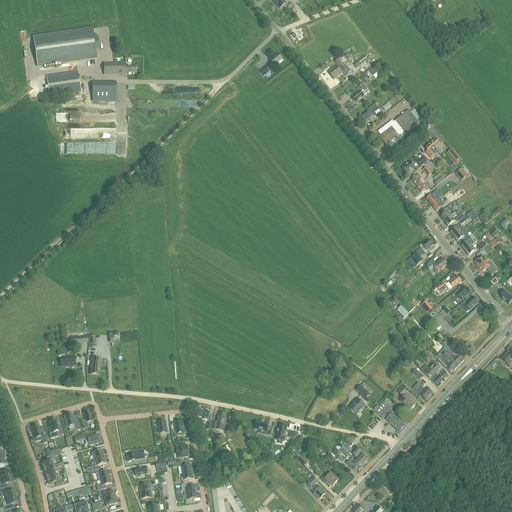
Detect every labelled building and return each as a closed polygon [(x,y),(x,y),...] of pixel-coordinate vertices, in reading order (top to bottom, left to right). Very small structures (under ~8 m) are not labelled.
[(275,0),(274,1),(275,1),(278,5),(277,6),(280,9),(286,4),(283,1),(284,0),(275,0)] [(26,23),(28,38),(33,37),(93,29),(90,14),(26,23)] [(33,37),(38,67),(97,58),(96,50),(100,50),(98,36),(94,37),(93,29),(33,37)] [(271,51),(266,55),(270,60),(272,63),(270,65),(269,64),(260,72),(264,77),(273,69),(272,68),(282,59),(278,54),(275,56),(271,51)] [(357,61),(357,62),(360,65),(367,60),(364,56),(357,61)] [(329,72),(328,72),(334,80),(343,73),(346,77),(350,74),(346,69),(345,67),(340,71),(339,69),(343,66),(339,60),(335,62),(337,65),(332,69),(332,68),(328,71),(329,72)] [(125,64),(104,64),(104,75),(125,75),(125,73),(136,74),(136,67),(125,67),(125,64)] [(376,67),(370,72),(373,76),(379,71),(376,67)] [(81,92),(78,71),(46,75),(49,97),(81,92)] [(116,102),(116,82),(92,82),(92,90),(92,102),(116,102)] [(362,94),(368,89),(366,87),(363,89),(359,92),(352,97),(353,99),(353,100),(354,102),(356,102),(357,103),(364,97),(362,94)] [(388,103),(382,108),(385,112),(391,107),(388,103)] [(368,112),(362,117),(367,123),(374,118),(376,116),(374,113),(379,110),(375,105),(372,107),(367,110),(368,112)] [(380,137),(386,146),(388,144),(391,148),(405,137),(404,136),(419,124),(409,110),(393,123),(392,121),(378,132),(381,136),(380,137)] [(115,132),(115,127),(88,127),(88,135),(111,135),(111,132),(115,132)] [(430,144),(437,151),(444,145),(441,141),(439,143),(436,139),(430,144)] [(436,154),(438,152),(430,144),(425,149),(427,151),(426,153),(431,159),(436,155),(436,154)] [(456,162),(460,159),(456,153),(453,149),(448,152),(456,162)] [(423,157),(417,162),(421,167),(427,162),(425,160),(423,158),(423,157)] [(402,168),(407,174),(415,168),(410,162),(402,168)] [(424,171),(429,177),(432,174),(427,168),(424,171)] [(456,174),(461,181),(468,176),(462,169),(456,174)] [(412,180),(416,186),(421,183),(424,181),(422,179),(419,175),(412,180)] [(437,186),(443,181),(440,177),(436,181),(434,182),(437,186)] [(421,183),(416,186),(421,193),(428,187),(425,183),(424,181),(421,183)] [(426,199),(431,205),(440,199),(435,192),(426,199)] [(459,192),(447,201),(450,205),(462,196),(459,192)] [(431,205),(436,212),(445,205),(440,199),(431,205)] [(455,207),(454,207),(453,204),(441,213),(443,215),(440,217),(444,222),(452,216),(450,214),(453,209),(455,207)] [(456,219),(458,222),(465,217),(462,214),(456,219)] [(469,214),(458,222),(460,225),(471,217),(469,214)] [(452,216),(444,222),(448,227),(455,221),(452,216)] [(483,216),(479,219),(484,225),(488,221),(487,220),(486,220),(483,216)] [(506,219),(500,225),(503,228),(509,222),(506,219)] [(454,237),(463,230),(460,225),(458,227),(457,227),(450,232),(454,237)] [(495,228),(490,232),(494,237),(499,233),(495,228)] [(457,242),(458,242),(463,238),(464,240),(469,237),(467,234),(467,235),(463,230),(454,237),(457,242)] [(466,243),(461,246),(461,247),(465,252),(472,246),(475,244),(471,239),(469,237),(464,240),(466,243)] [(423,244),(420,247),(421,249),(416,252),(417,253),(410,258),(414,262),(425,254),(425,253),(427,252),(428,252),(432,249),(431,248),(433,246),(430,241),(423,245),(423,244)] [(486,246),(483,243),(477,248),(480,251),(486,246)] [(472,246),(465,252),(468,256),(476,251),(472,246)] [(478,268),(486,262),(482,257),(485,254),(486,254),(486,253),(484,250),(478,255),(478,256),(480,258),(478,259),(474,262),(476,264),(475,264),(478,268)] [(420,257),(414,262),(416,266),(423,261),(420,257)] [(432,260),(426,266),(429,270),(434,267),(437,272),(447,265),(445,263),(446,262),(444,260),(443,260),(443,259),(435,265),(432,260)] [(489,263),(488,264),(486,262),(478,268),(480,272),(481,271),(482,272),(486,269),(491,276),(498,271),(491,263),(489,263)] [(449,282),(453,288),(458,284),(459,284),(461,282),(461,281),(458,277),(456,279),(455,278),(449,282)] [(445,282),(437,288),(441,293),(448,288),(446,285),(447,284),(445,282)] [(459,293),(457,291),(454,294),(451,297),(458,304),(461,301),(469,292),(465,288),(459,293)] [(511,300),(511,297),(505,291),(500,297),(503,299),(502,300),(505,303),(505,302),(508,305),(511,300)] [(394,309),(396,307),(396,306),(399,303),(394,298),(389,304),(394,309)] [(465,306),(470,311),(473,307),(474,306),(475,306),(478,303),(473,298),(469,301),(468,302),(468,303),(466,304),(464,302),(460,306),(462,308),(465,306)] [(432,310),(428,304),(423,308),(428,313),(432,310)] [(397,310),(399,313),(404,318),(408,314),(401,306),(397,310)] [(414,307),(408,314),(404,318),(402,319),(405,322),(417,310),(414,307)] [(479,336),(490,323),(477,311),(470,319),(466,316),(461,322),(459,320),(447,334),(456,343),(461,337),(460,336),(472,323),(480,330),(476,334),(479,336)] [(437,336),(445,344),(448,341),(440,333),(437,336)] [(110,335),(111,343),(119,342),(118,334),(110,335)] [(112,363),(129,364),(130,345),(113,344),(112,363)] [(501,357),(502,358),(501,359),(508,367),(511,362),(511,348),(510,346),(506,350),(508,351),(505,354),(501,357)] [(445,349),(437,357),(453,372),(462,363),(461,363),(463,361),(460,357),(458,360),(449,351),(449,352),(445,349)] [(75,366),(74,357),(60,358),(61,367),(75,366)] [(90,368),(91,369),(90,374),(99,375),(99,369),(100,369),(101,359),(91,358),(90,368)] [(445,381),(449,377),(444,372),(445,372),(436,363),(429,370),(434,375),(435,374),(441,380),(442,378),(445,381)] [(412,374),(419,381),(423,377),(416,370),(412,374)] [(439,387),(445,381),(442,378),(441,380),(437,376),(435,374),(434,375),(429,370),(428,371),(426,374),(431,379),(439,388),(439,387)] [(361,386),(370,395),(373,391),(364,383),(361,386)] [(365,400),(370,395),(361,386),(360,386),(355,391),(365,400)] [(427,388),(425,390),(421,386),(416,391),(420,395),(426,401),(433,394),(427,388)] [(403,387),(400,391),(398,393),(402,397),(408,391),(404,387),(403,387)] [(410,411),(416,404),(406,395),(400,401),(410,411)] [(387,398),(379,407),(377,405),(373,409),(379,415),(383,419),(395,406),(387,398)] [(355,402),(355,403),(353,406),(350,408),(351,409),(356,415),(365,406),(358,400),(357,399),(355,402)] [(205,424),(206,423),(206,421),(208,421),(210,412),(199,410),(198,418),(199,418),(198,421),(199,421),(198,424),(199,424),(199,426),(201,427),(202,424),(205,424)] [(93,422),(90,412),(83,414),(85,420),(82,421),(84,429),(89,428),(87,423),(93,422)] [(71,414),(64,416),(67,428),(74,426),(76,431),(81,430),(78,420),(73,421),(71,414)] [(217,430),(218,430),(223,431),(224,426),(226,415),(219,414),(217,423),(214,422),(213,429),(217,430)] [(405,426),(392,414),(386,420),(399,433),(405,426)] [(52,422),(49,423),(50,427),(49,428),(50,434),(59,432),(60,435),(63,434),(62,428),(58,429),(56,421),(53,422),(52,422)] [(261,422),(257,421),(255,429),(267,432),(266,435),(271,436),(272,429),(268,428),(269,424),(264,423),(264,422),(264,423),(262,422),(261,422)] [(166,422),(158,423),(160,434),(167,433),(166,422)] [(176,434),(176,435),(186,433),(185,425),(183,426),(182,422),(175,423),(176,434)] [(125,428),(123,428),(124,432),(125,432),(125,434),(130,433),(130,434),(135,434),(135,432),(138,432),(142,431),(143,437),(144,437),(144,438),(150,437),(148,426),(142,427),(138,428),(137,424),(134,424),(129,425),(124,426),(125,428)] [(39,426),(32,428),(35,439),(41,437),(43,444),(47,443),(45,435),(44,436),(43,432),(40,433),(39,426)] [(287,428),(279,426),(278,430),(278,431),(278,433),(277,433),(278,433),(276,440),(284,441),(287,428)] [(299,433),(288,431),(287,438),(290,438),(289,442),(291,443),(298,437),(299,433)] [(90,434),(74,438),(75,442),(84,440),(85,441),(88,440),(89,446),(100,443),(98,436),(91,438),(90,434)] [(223,435),(218,438),(222,446),(227,443),(223,435)] [(320,453),(323,449),(318,443),(314,447),(320,453)] [(348,454),(351,450),(344,444),(341,447),(348,454)] [(336,449),(332,454),(338,460),(340,457),(337,454),(339,452),(336,449)] [(352,455),(357,459),(359,457),(358,456),(361,453),(363,455),(364,454),(358,449),(352,455)] [(91,453),(93,460),(104,457),(104,456),(105,456),(104,454),(102,450),(91,453)] [(144,451),(131,453),(132,460),(138,459),(139,460),(145,459),(144,451)] [(177,459),(174,460),(175,462),(175,465),(182,463),(181,459),(189,458),(188,452),(176,454),(177,459)] [(359,457),(357,459),(358,460),(356,462),(362,467),(368,460),(363,455),(361,453),(358,456),(359,457)] [(43,469),(53,466),(52,461),(54,460),(53,455),(46,458),(47,462),(41,464),(43,469)] [(104,457),(93,460),(95,467),(106,464),(105,460),(105,458),(104,457)] [(308,462),(304,458),(300,462),(304,466),(308,462)] [(362,467),(356,462),(352,458),(346,464),(356,473),(359,471),(363,468),(362,467)] [(43,469),(45,474),(54,471),(53,466),(54,466),(53,466),(43,469)] [(181,467),(182,474),(193,472),(192,472),(193,472),(192,470),(191,466),(181,467)] [(134,469),(135,476),(148,474),(147,467),(141,468),(140,468),(139,468),(134,469)] [(96,474),(97,474),(99,480),(110,477),(108,471),(102,472),(101,469),(95,471),(96,474)] [(0,480),(11,477),(9,471),(2,473),(1,470),(0,470),(0,477),(1,480),(0,480)] [(54,471),(45,474),(47,479),(57,476),(56,476),(54,471)] [(193,472),(182,474),(183,478),(181,478),(182,485),(189,484),(188,480),(194,479),(193,475),(193,473),(193,472)] [(325,476),(322,479),(325,482),(327,481),(333,487),(339,480),(329,472),(325,476)] [(57,476),(47,479),(49,485),(55,483),(56,486),(62,484),(61,480),(59,481),(57,476)] [(13,483),(11,477),(0,480),(0,485),(0,486),(0,489),(0,490),(7,488),(6,485),(13,483)] [(110,477),(99,480),(100,484),(96,485),(98,491),(106,489),(105,486),(112,484),(110,477)] [(317,497),(320,500),(322,498),(323,499),(325,496),(325,495),(326,494),(320,489),(315,485),(318,482),(314,478),(307,484),(311,489),(313,487),(315,489),(312,492),(315,494),(314,495),(316,498),(317,497)] [(190,488),(189,484),(181,486),(182,492),(184,491),(185,495),(196,493),(195,488),(190,488)] [(397,494),(395,492),(395,491),(390,484),(385,487),(390,495),(393,493),(395,496),(397,494)] [(150,485),(139,486),(140,490),(140,492),(140,493),(152,491),(151,491),(150,485)] [(79,490),(81,496),(84,495),(85,496),(89,495),(89,494),(88,491),(87,488),(82,489),(79,490)] [(5,500),(5,501),(16,497),(14,491),(8,494),(6,490),(0,491),(0,493),(1,496),(4,495),(5,500)] [(99,497),(101,496),(103,502),(115,498),(114,492),(106,494),(105,491),(98,492),(99,497)] [(152,491),(140,493),(141,494),(140,494),(141,496),(141,500),(153,498),(152,491)] [(186,504),(193,503),(193,499),(197,499),(196,493),(185,495),(186,500),(186,504)] [(18,503),(16,497),(5,501),(7,507),(18,503)] [(104,501),(105,507),(117,504),(115,498),(104,501)] [(88,511),(85,501),(79,502),(82,511),(88,511)]
